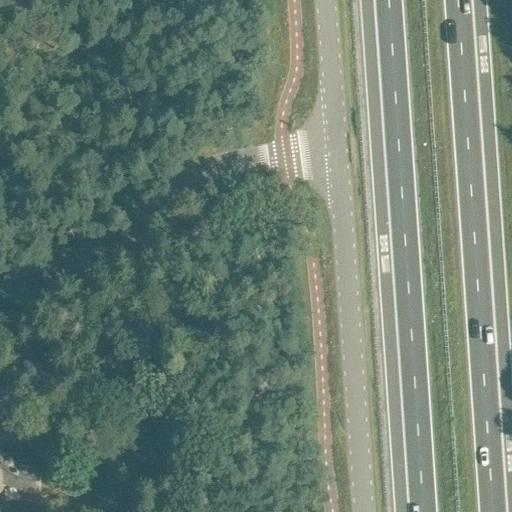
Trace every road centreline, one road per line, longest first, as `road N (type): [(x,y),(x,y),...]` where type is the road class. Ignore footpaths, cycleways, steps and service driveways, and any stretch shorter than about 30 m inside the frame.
road 1 (trunk): [(492,511),(457,0)]
road 2 (trunk): [(390,0),(423,511)]
road 3 (unclassified): [(0,290),(93,251),(188,176),(338,147)]
road 4 (tertiary): [(363,511),(338,147)]
road 5 (tertiary): [(338,147),(324,0)]
